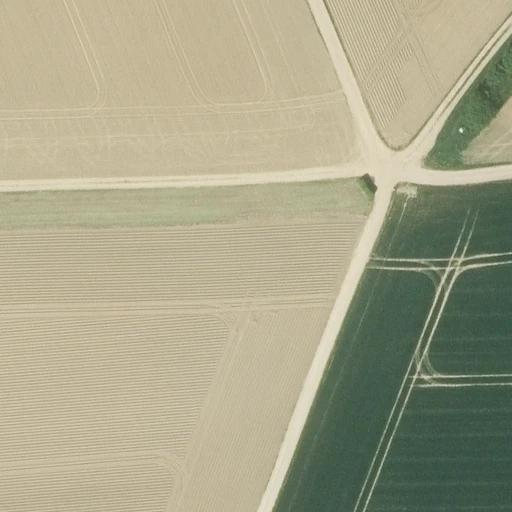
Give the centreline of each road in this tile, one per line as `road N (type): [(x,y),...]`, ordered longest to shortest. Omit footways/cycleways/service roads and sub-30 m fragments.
road 1 (track): [(391,174),(0,188)]
road 2 (track): [(266,511),(391,174)]
road 3 (track): [(391,174),(511,23)]
road 4 (track): [(391,174),(311,0)]
road 5 (track): [(391,174),(439,180),(511,166)]
